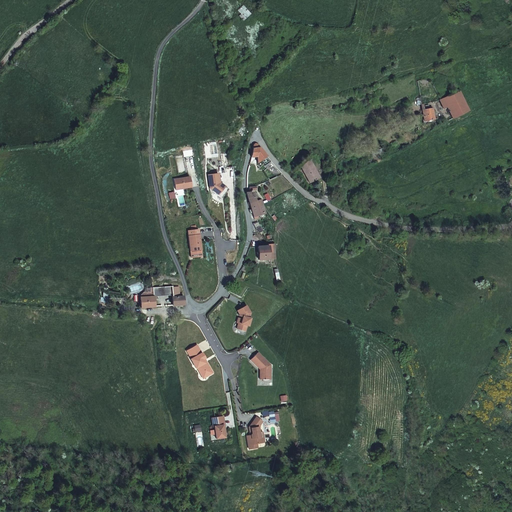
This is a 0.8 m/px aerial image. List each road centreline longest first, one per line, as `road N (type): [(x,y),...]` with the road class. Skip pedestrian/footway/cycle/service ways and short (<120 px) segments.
road 1 (unclassified): [(195,308),(164,235),(150,154),(158,50),(204,0)]
road 2 (residential): [(511,221),(419,228),(357,218),(302,191),(257,136)]
road 3 (unclassified): [(257,136),(243,178),(248,241),(226,285)]
road 4 (track): [(147,311),(0,301)]
road 5 (track): [(257,136),(204,0)]
